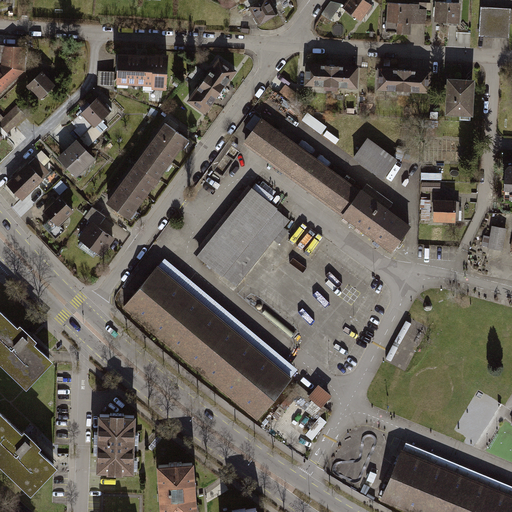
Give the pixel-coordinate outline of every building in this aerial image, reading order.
[(278,12),(270,0),(261,0),(251,6),(261,22),(278,12)] [(336,0),(332,0),(322,14),(332,21),(343,5),(336,0)] [(372,5),(364,0),(350,0),(343,11),(361,22),(372,5)] [(416,4),(386,4),(387,25),(416,25),(416,4)] [(511,8),(480,6),(478,35),(508,37),(509,23),(511,23),(511,8)] [(457,7),(434,7),(434,26),(457,27),(457,7)] [(212,16),(212,28),(225,28),(225,16),(212,16)] [(0,97),(27,74),(29,52),(0,50),(0,97)] [(118,51),(116,82),(151,85),(151,87),(166,88),(169,54),(118,51)] [(219,56),(188,99),(206,113),(238,70),(219,56)] [(358,66),(306,63),(305,85),(358,88),(358,66)] [(432,70),(378,66),(377,90),(431,93),(432,70)] [(114,71),(98,70),(98,84),(114,90),(114,71)] [(45,74),(29,89),(45,106),(61,91),(45,74)] [(474,114),(476,78),(448,76),(446,113),(474,114)] [(111,111),(97,96),(71,122),(76,127),(74,130),(89,146),(108,127),(100,120),(111,111)] [(16,105),(5,117),(15,126),(26,114),(16,105)] [(0,112),(0,127),(3,131),(11,125),(0,112)] [(346,216),(391,251),(412,224),(365,190),(364,191),(263,116),(243,143),(344,218),(346,216)] [(130,219),(190,138),(165,121),(106,201),(130,219)] [(398,158),(368,137),(353,157),(383,179),(398,158)] [(96,158),(77,138),(57,156),(76,177),(96,158)] [(6,183),(22,200),(44,179),(43,178),(50,172),(36,157),(29,163),(28,162),(6,183)] [(511,164),(502,164),(501,194),(511,194),(511,164)] [(442,193),(442,174),(423,173),(423,193),(442,193)] [(194,254),(232,286),(287,220),(249,189),(194,254)] [(59,195),(43,209),(50,217),(42,225),(56,239),(65,230),(60,224),(73,211),(59,195)] [(423,201),(422,219),(431,220),(431,201),(423,201)] [(432,225),(456,226),(457,205),(433,204),(432,225)] [(78,238),(102,256),(115,237),(99,226),(105,216),(92,206),(85,217),(91,221),(78,238)] [(495,226),(489,249),(503,253),(509,230),(495,226)] [(261,416),(299,370),(164,259),(126,305),(261,416)] [(0,307),(0,361),(25,386),(52,358),(34,340),(36,338),(20,321),(17,324),(0,307)] [(332,395),(319,384),(308,396),(322,407),(332,395)] [(0,410),(0,464),(30,493),(57,465),(38,447),(41,445),(24,428),(21,430),(0,410)] [(135,415),(98,414),(96,457),(96,469),(108,470),(108,472),(133,473),(135,415)] [(511,511),(511,489),(404,445),(380,504),(399,511),(511,511)] [(196,511),(193,463),(159,465),(161,511),(196,511)]
